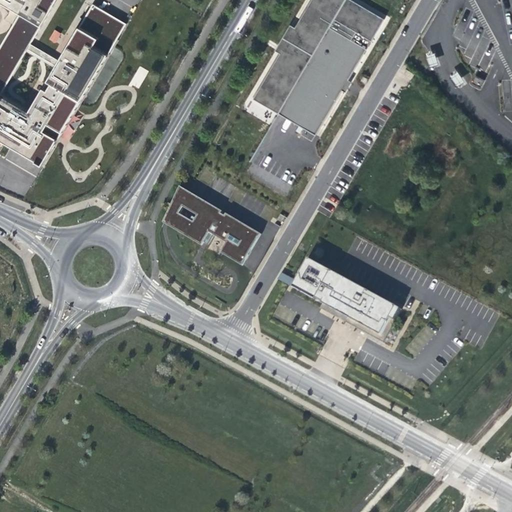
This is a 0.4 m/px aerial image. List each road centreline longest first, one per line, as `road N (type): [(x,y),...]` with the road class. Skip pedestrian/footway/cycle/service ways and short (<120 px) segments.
road 1 (unclassified): [(428,0),(227,338)]
road 2 (residential): [(227,338),(511,494)]
road 3 (tertiary): [(141,184),(250,0)]
